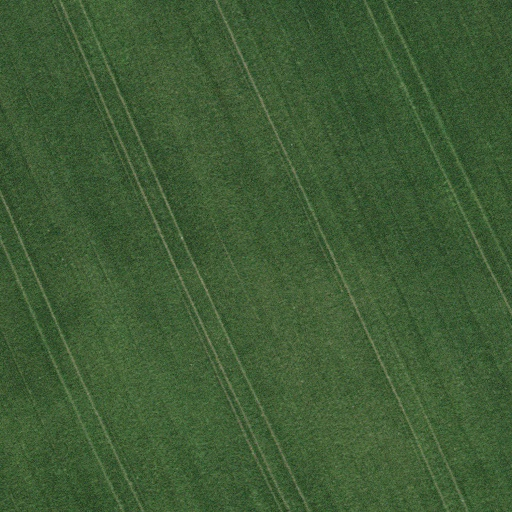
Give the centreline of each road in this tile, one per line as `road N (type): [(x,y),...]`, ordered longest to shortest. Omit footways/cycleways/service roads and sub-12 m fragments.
road 1 (motorway): [(0,416),(511,442)]
road 2 (motorway): [(511,334),(0,312)]
